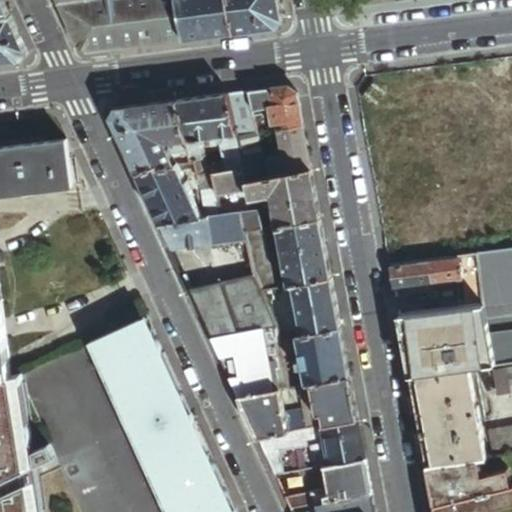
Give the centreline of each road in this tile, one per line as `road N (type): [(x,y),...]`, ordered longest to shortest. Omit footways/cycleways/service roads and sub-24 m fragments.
road 1 (residential): [(264,511),(68,86)]
road 2 (residential): [(316,55),(408,511)]
road 3 (residential): [(68,86),(316,55)]
road 4 (residential): [(316,55),(511,31)]
road 5 (unknown): [(158,283),(34,338)]
